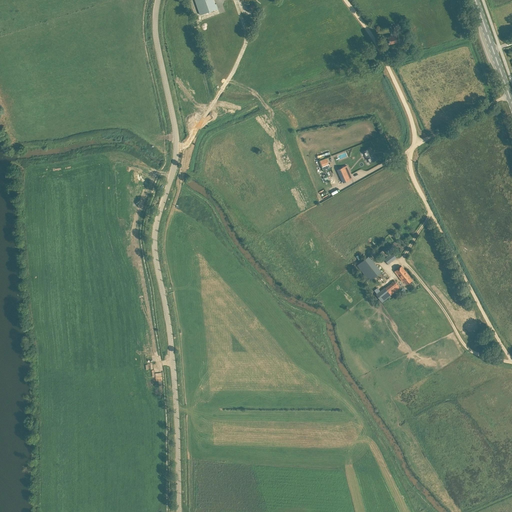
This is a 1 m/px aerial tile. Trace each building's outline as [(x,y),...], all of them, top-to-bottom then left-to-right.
[(195,0),(201,15),(218,9),(217,4),(216,4),(214,0),(195,0)] [(390,44),(392,43),(399,42),(399,43),(400,43),(399,42),(400,42),(398,35),(398,34),(397,34),(397,35),(388,37),(387,36),(387,37),(388,38),(389,43),(388,44),(389,45),(390,44)] [(370,148),(363,152),(370,163),(377,159),(370,148)] [(330,167),(327,159),(321,161),(323,166),(324,166),(325,166),(324,166),(325,169),(330,167)] [(348,175),(345,166),(337,169),(339,173),(341,178),(343,183),(352,179),(351,174),(348,175)] [(384,248),(381,252),(379,254),(383,258),(387,255),(388,256),(390,254),(389,253),(384,248)] [(389,264),(397,257),(393,252),(385,259),(389,264)] [(369,255),(357,265),(366,276),(361,279),(363,282),(368,278),(370,281),(382,271),(369,255)] [(395,271),(403,282),(404,281),(407,284),(412,280),(402,266),(395,271)] [(395,280),(385,287),(376,294),(382,302),(400,288),(395,280)]
